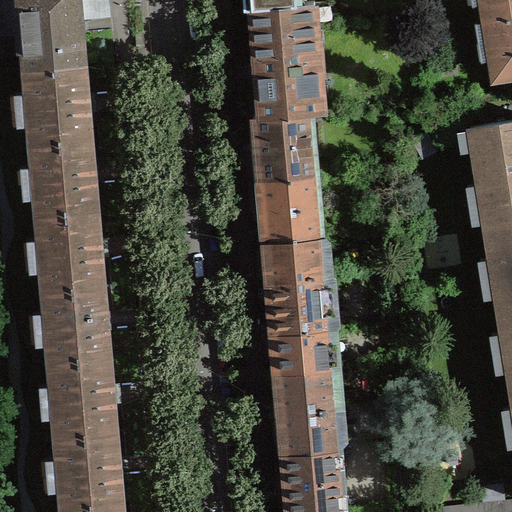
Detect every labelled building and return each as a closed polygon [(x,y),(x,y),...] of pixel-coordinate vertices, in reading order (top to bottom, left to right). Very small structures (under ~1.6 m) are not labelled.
[(0,0),(4,33),(21,31),(24,68),(85,63),(82,26),(81,16),(106,14),(104,0),(0,0)] [(495,75),(511,72),(511,0),(489,0),(483,1),(495,75)] [(133,3),(136,46),(145,45),(143,24),(141,2),(133,3)] [(260,114),(305,110),(324,109),(321,81),(313,80),(313,74),(325,74),(321,36),(310,38),(309,32),(317,29),(314,2),(251,7),(256,61),(260,114)] [(30,144),(92,139),(90,108),(94,108),(93,100),(92,93),(88,93),(85,63),(24,68),(25,90),(15,91),(17,123),(28,122),(30,144)] [(256,159),(257,160),(259,177),(310,173),(308,155),(315,155),(313,127),(306,128),(305,110),(260,114),(254,115),(255,132),(254,133),(255,146),(256,159)] [(479,182),(469,184),(471,202),(511,195),(511,118),(470,125),(470,128),(460,130),(463,148),(473,146),(479,182)] [(24,195),(34,194),(36,214),(98,208),(95,173),(92,139),(30,144),(32,163),(21,164),(24,195)] [(310,173),(259,177),(260,194),(259,195),(260,209),(262,222),(263,222),(264,239),(315,235),(314,218),(320,217),(318,189),(312,190),(310,173)] [(511,195),(471,202),(474,220),(484,218),(490,256),(480,258),(483,276),(511,271),(511,195)] [(105,238),(101,239),(98,208),(36,214),(38,236),(27,237),(30,268),(41,267),(43,289),(104,284),(102,254),(106,253),(106,246),(105,238)] [(322,234),(315,235),(264,239),(265,250),(266,260),(265,260),(265,261),(264,261),(265,275),(266,276),(267,277),(268,279),(325,274),(322,234)] [(492,332),(495,350),(511,347),(511,271),(483,276),(486,294),(496,292),(502,330),(492,332)] [(272,327),(272,330),(330,325),(332,325),(328,274),(325,274),(268,279),(269,295),(270,311),(269,312),(268,312),(269,326),(270,326),(271,328),(272,327)] [(49,359),(110,354),(107,318),(104,284),(43,289),(44,309),(34,309),(36,341),(47,340),(49,359)] [(275,359),(275,370),(333,365),(330,325),(272,330),(272,333),(271,334),(270,335),(271,349),(272,349),(273,350),(274,350),(275,359)] [(511,391),(511,404),(504,406),(507,424),(511,423),(511,347),(495,350),(498,368),(508,366),(511,391)] [(55,435),(117,430),(115,399),(119,399),(118,391),(118,384),(113,384),(110,354),(49,359),(51,381),(40,382),(42,413),(53,412),(55,435)] [(333,365),(275,370),(276,380),(277,390),(276,391),(275,392),(276,406),(277,406),(278,407),(279,407),(279,410),(336,405),(333,365)] [(336,405),(279,410),(279,413),(278,414),(277,414),(278,428),(279,428),(280,430),(281,429),(281,440),(282,450),(333,445),(340,445),(336,405)] [(120,464),(117,430),(55,435),(57,454),(46,455),(49,486),(60,485),(61,505),(123,499),(120,464)] [(341,462),(335,463),(333,445),(282,450),(284,467),(283,468),(284,481),(285,494),(286,495),(288,511),(339,507),(337,490),(344,490),(341,462)] [(511,511),(511,498),(443,506),(443,511),(511,511)] [(124,511),(123,499),(61,505),(61,511),(124,511)]
